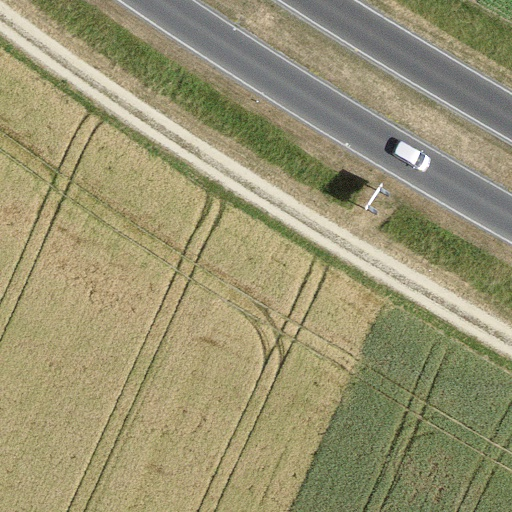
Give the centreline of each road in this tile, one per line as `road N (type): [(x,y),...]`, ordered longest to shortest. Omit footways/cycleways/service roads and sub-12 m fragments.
road 1 (track): [(511,329),(423,279),(15,0)]
road 2 (secondary): [(158,0),(511,219)]
road 3 (secondary): [(511,117),(318,0)]
